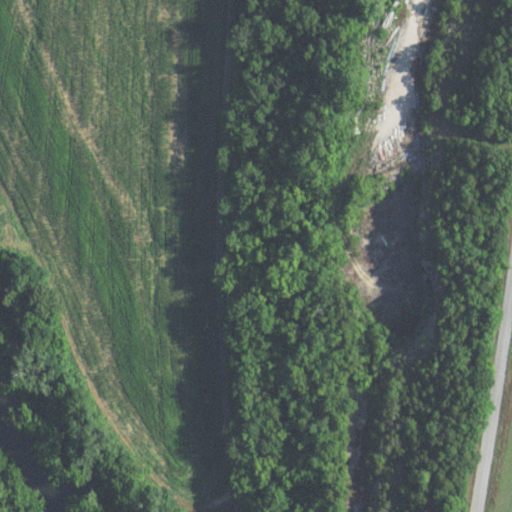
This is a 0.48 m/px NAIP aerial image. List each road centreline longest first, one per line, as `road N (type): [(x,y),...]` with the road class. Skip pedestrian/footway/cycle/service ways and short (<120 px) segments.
road 1 (residential): [(253,0),(241,111),(254,511)]
road 2 (residential): [(482,511),(511,318)]
